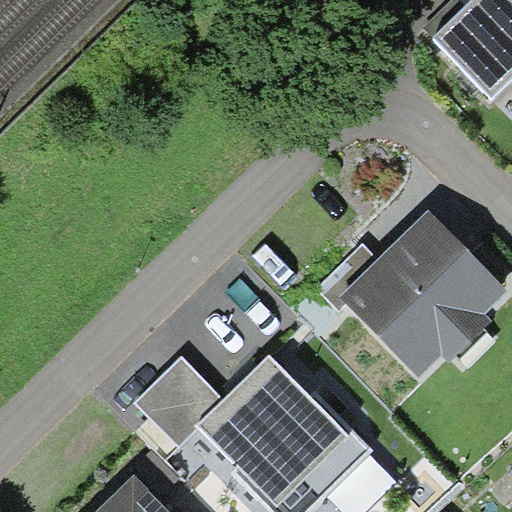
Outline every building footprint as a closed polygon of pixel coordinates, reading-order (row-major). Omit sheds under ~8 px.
[(478,0),(435,41),(492,100),(511,81),(511,0),(478,0)] [(380,264),(339,305),(419,384),(443,361),(450,369),(492,327),(482,317),(505,294),(428,217),(380,264)] [(339,305),(380,264),(362,246),(316,292),(334,310),(339,305)] [(176,450),(201,428),(225,405),(183,360),(134,405),(176,450)] [(201,428),(242,470),(236,475),(271,511),(304,511),(370,448),(316,392),(308,399),(270,360),(244,385),(225,405),(201,428)] [(110,503),(101,511),(166,511),(135,480),(110,503)]
